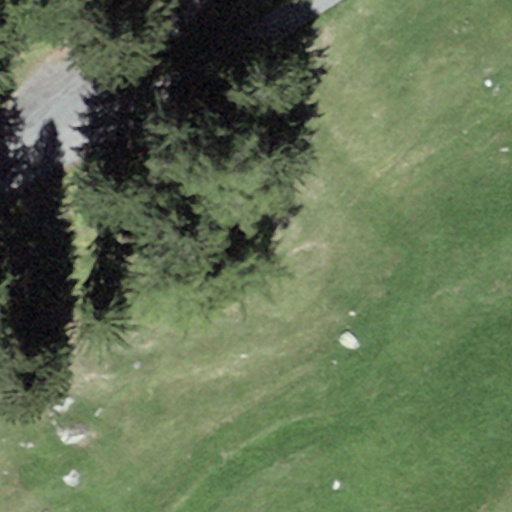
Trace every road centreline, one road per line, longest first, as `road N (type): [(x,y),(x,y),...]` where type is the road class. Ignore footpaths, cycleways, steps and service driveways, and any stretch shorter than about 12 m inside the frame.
road 1 (unclassified): [(0,180),(138,111),(299,0)]
road 2 (track): [(16,167),(53,72),(142,0)]
